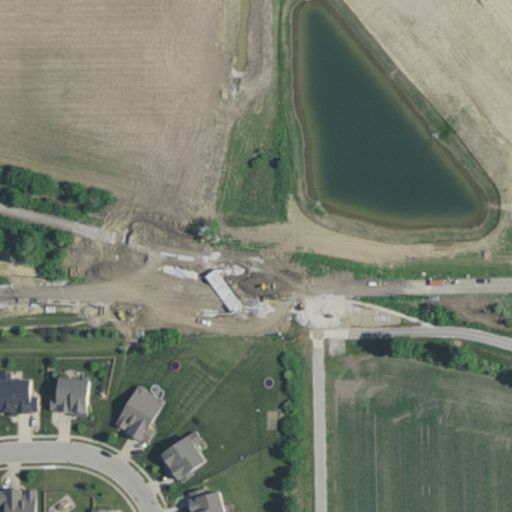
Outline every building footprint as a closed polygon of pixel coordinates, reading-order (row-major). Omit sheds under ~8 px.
[(39,410),(33,410),(33,412),(18,412),(18,415),(11,415),(11,411),(2,411),(1,370),(13,370),(13,378),(32,378),(33,395),(39,395),(39,410)] [(91,379),(89,415),(73,414),(73,411),(58,410),(58,408),(51,408),(53,392),(59,393),(61,375),(91,379)] [(157,428),(148,442),(143,438),(142,440),(128,431),(132,426),(128,425),(127,428),(117,422),(140,385),(143,384),(148,387),(149,389),(160,397),(163,397),(165,398),(166,401),(151,425),(157,428)] [(208,459),(193,469),(195,473),(184,481),(182,478),(180,479),(171,467),(169,469),(161,455),(196,429),(203,439),(196,443),(208,459)] [(37,489),(37,511),(7,511),(7,504),(0,504),(0,489),(7,489),(7,487),(23,487),(23,493),(26,493),(26,489),(37,489)] [(227,511),(190,511),(193,511),(190,498),(193,497),(191,491),(206,487),(207,493),(221,490),(227,511)]
